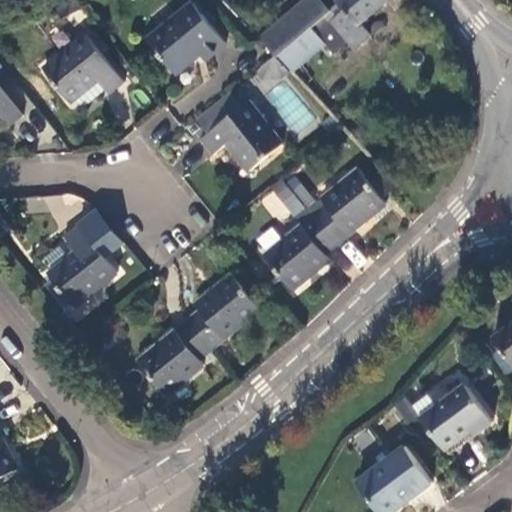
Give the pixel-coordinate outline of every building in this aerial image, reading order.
[(224,34),(197,0),(183,0),(148,29),(175,64),(193,50),(190,47),(197,41),(205,51),(224,34)] [(317,0),(307,0),(266,35),(279,50),(326,11),(317,0)] [(366,21),(389,0),(338,0),(335,3),(326,11),(341,29),(357,48),(375,31),(366,21)] [(295,67),(341,29),(326,11),(279,50),(295,67)] [(130,85),(89,34),(46,69),(72,103),(77,100),(86,111),(109,93),(113,99),(130,85)] [(289,72),(295,67),(279,50),(259,66),(267,75),(289,72)] [(0,114),(9,126),(36,105),(19,82),(6,91),(0,82),(0,114)] [(198,116),(211,132),(243,107),(230,90),(198,116)] [(285,143),(252,100),(243,107),(211,132),(205,137),(218,154),(232,143),(253,170),(285,143)] [(331,202),(318,211),(341,240),(389,201),(379,187),(380,186),(363,163),(325,193),(331,202)] [(329,249),(341,240),(318,211),(270,250),(297,285),(334,255),(329,249)] [(121,271),(83,222),(67,235),(70,237),(42,261),(53,275),(51,276),(77,309),(121,271)] [(210,311),(196,322),(218,349),(267,310),(242,275),(206,305),(210,311)] [(511,321),(498,334),(511,353),(511,321)] [(205,359),(218,349),(196,322),(146,362),(172,398),(211,366),(205,359)] [(495,413),(469,379),(440,402),(434,392),(420,403),(447,440),(471,422),(475,427),(495,413)] [(420,417),(405,397),(400,402),(415,421),(420,417)] [(0,481),(21,470),(0,430),(0,481)] [(410,444),(363,481),(385,511),(390,511),(435,478),(410,444)]
